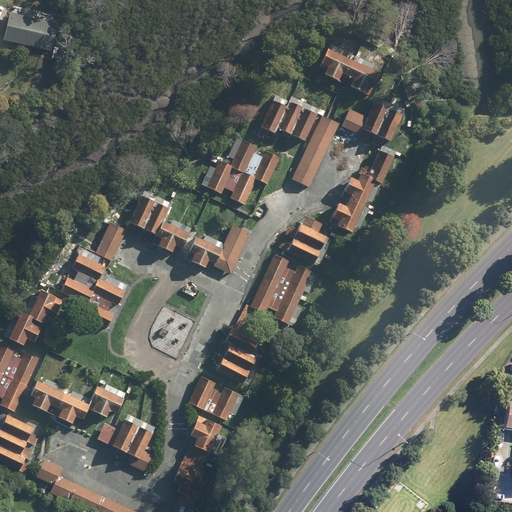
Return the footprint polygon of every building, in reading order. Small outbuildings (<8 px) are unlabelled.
[(55,25),(7,13),(2,27),(1,41),(48,53),(55,25)] [(375,75),(322,51),(318,58),(316,66),(323,69),(320,76),(324,79),(334,82),(337,75),(349,80),(346,88),(351,91),(360,94),(363,87),(369,89),(375,75)] [(282,108),(269,102),(256,129),(261,132),(270,135),(272,129),(277,133),(286,136),(290,140),(301,143),(313,117),(284,104),(282,108)] [(398,116),(370,104),(364,118),(346,111),(341,121),(339,128),(357,135),(358,131),(363,134),(372,136),(377,140),(386,143),(398,116)] [(337,125),(319,117),(290,180),(296,185),(307,189),(337,125)] [(277,159),(262,153),(251,179),(243,175),(254,148),(239,142),(228,167),(216,162),(204,188),(209,192),(219,195),(230,170),(232,172),(239,174),(227,199),(233,202),(242,206),(254,181),(256,182),(265,186),(277,159)] [(347,234),(370,183),(377,186),(389,159),(375,152),(363,179),(356,176),(353,182),(346,179),(341,186),(339,193),(346,196),(341,209),(333,205),(329,212),(327,219),(335,222),(332,227),(347,234)] [(166,211),(137,198),(125,224),(130,228),(139,230),(143,233),(151,237),(157,240),(153,246),(159,251),(167,253),(171,247),(177,250),(183,236),(160,224),(166,211)] [(124,231),(107,224),(94,253),(101,258),(110,261),(124,231)] [(322,238),(297,225),(290,232),(290,239),(284,247),(283,254),(309,266),(322,238)] [(247,234),(230,226),(210,267),(228,275),(247,234)] [(216,251),(190,239),(184,253),(189,255),(186,262),(191,267),(200,269),(203,261),(210,265),(216,251)] [(102,268),(76,255),(70,263),(69,268),(94,281),(90,286),(90,290),(65,278),(60,286),(58,293),(83,304),(79,310),(77,317),(104,329),(111,315),(86,303),(90,295),(115,306),(122,292),(96,280),(102,268)] [(309,274),(295,267),(292,273),(283,268),(286,262),(271,256),(248,308),(253,311),(262,314),(265,308),(274,312),(271,319),(277,322),(285,325),(309,274)] [(24,317),(16,314),(4,341),(9,344),(18,347),(21,340),(29,343),(35,329),(28,326),(29,322),(38,325),(41,318),(48,321),(55,307),(48,304),(50,299),(35,292),(24,317)] [(213,367),(212,372),(238,386),(253,358),(247,355),(254,343),(229,329),(222,337),(221,343),(226,345),(220,354),(219,359),(213,367)] [(0,377),(13,350),(0,343),(0,377)] [(37,361),(21,354),(0,399),(0,408),(2,410),(12,413),(37,361)] [(198,378),(186,403),(191,408),(200,410),(209,414),(214,419),(224,421),(227,414),(233,416),(241,398),(235,396),(227,393),(221,389),(218,394),(210,391),(212,385),(203,382),(198,378)] [(84,406),(32,383),(25,397),(30,399),(27,407),(33,411),(41,413),(44,406),(57,411),(53,419),(59,422),(68,425),(71,418),(78,421),(84,406)] [(119,400),(92,387),(87,395),(85,402),(90,404),(86,412),(93,416),(102,420),(106,412),(112,415),(119,400)] [(511,404),(504,404),(501,429),(511,430),(511,404)] [(0,465),(15,473),(21,459),(17,457),(23,444),(30,429),(3,417),(0,419),(0,465)] [(176,486),(173,493),(177,496),(174,503),(181,507),(191,510),(221,431),(194,419),(192,424),(191,423),(186,430),(185,437),(193,440),(190,446),(188,445),(180,462),(179,462),(176,469),(174,469),(170,477),(168,483),(173,485),(176,486)] [(149,435),(121,421),(108,448),(112,451),(122,454),(127,459),(126,462),(128,463),(128,465),(142,472),(145,465),(150,455),(141,450),(149,435)] [(60,469),(41,461),(35,470),(33,478),(50,486),(47,494),(87,511),(133,511),(56,477),(60,469)]
